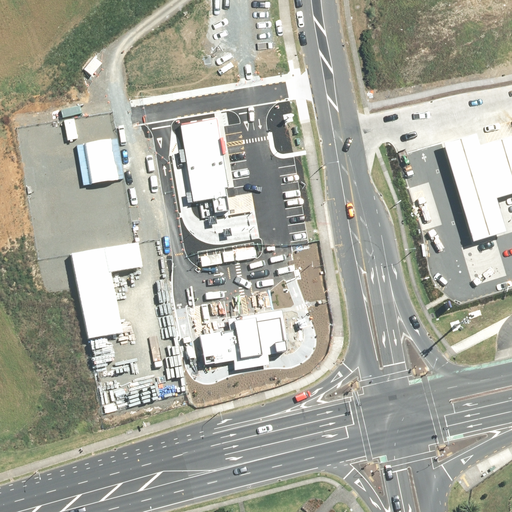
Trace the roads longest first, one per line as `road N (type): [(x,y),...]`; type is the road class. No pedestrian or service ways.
road 1 (unknown): [(401,123),(445,282),(479,293),(504,282),(509,263),(470,112)]
road 2 (tertiary): [(364,345),(304,0)]
road 3 (tertiary): [(330,0),(376,254)]
road 4 (secondary): [(179,472),(215,424),(309,396),(364,345)]
road 5 (secondary): [(376,254),(439,361),(455,372),(507,375)]
road 6 (secondary): [(179,472),(27,511)]
road 7 (tertiary): [(376,254),(402,399)]
